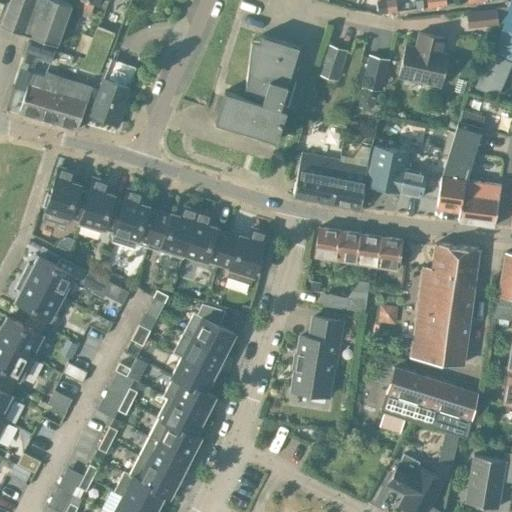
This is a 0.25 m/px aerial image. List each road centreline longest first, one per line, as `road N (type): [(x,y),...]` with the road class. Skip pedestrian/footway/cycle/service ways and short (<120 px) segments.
road 1 (residential): [(30,511),(140,294)]
road 2 (residential): [(235,444),(303,212)]
road 3 (tertiary): [(511,237),(303,212)]
road 4 (residential): [(139,159),(210,0)]
road 5 (tertiary): [(303,212),(139,159)]
road 6 (tertiary): [(139,159),(0,126)]
